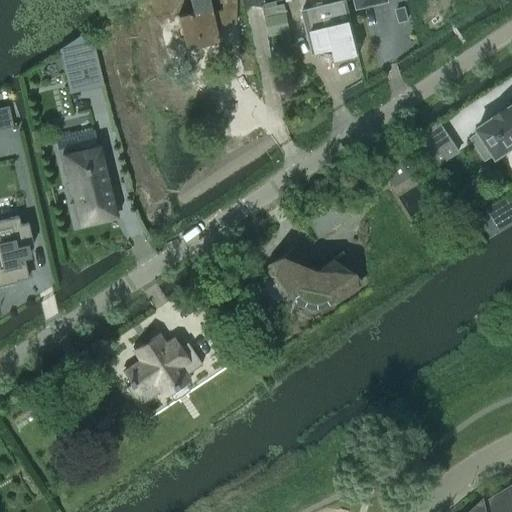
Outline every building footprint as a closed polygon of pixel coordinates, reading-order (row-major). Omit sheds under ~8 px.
[(214,22),(211,11),(208,0),(189,0),(192,12),(177,15),(185,49),(218,41),(214,22)] [(221,0),(221,9),(211,11),(214,22),(221,20),(222,23),(223,23),(235,23),(235,0),(221,0)] [(318,7),(302,10),(308,33),(312,32),(316,52),(333,48),(336,59),(337,59),(340,60),(347,59),(348,56),(358,54),(351,22),(346,0),(343,0),(332,3),(318,7)] [(409,23),(405,9),(396,12),(400,26),(409,23)] [(283,14),(266,17),(270,36),(287,33),(283,14)] [(88,29),(64,44),(75,90),(101,83),(88,29)] [(7,105),(0,107),(0,128),(12,126),(7,105)] [(511,105),(478,128),(480,131),(471,137),(486,160),(495,154),(497,157),(511,147),(511,105)] [(439,165),(460,151),(440,121),(419,136),(439,165)] [(94,130),(56,139),(64,173),(68,172),(80,223),(101,218),(115,215),(114,213),(112,214),(109,200),(111,200),(111,199),(94,130)] [(399,192),(421,183),(410,157),(388,166),(399,192)] [(26,247),(32,245),(27,222),(19,224),(17,215),(0,219),(0,284),(16,281),(16,279),(27,276),(23,256),(28,254),(26,247)] [(292,248),(270,263),(289,292),(291,291),(297,299),(300,302),(303,303),(306,305),(314,306),(319,306),(322,304),(325,303),(331,299),(332,301),(360,283),(351,269),(353,267),(342,250),(313,268),(310,263),(310,260),(309,260),(308,263),(304,266),(292,248)] [(173,338),(165,343),(158,334),(134,352),(141,361),(125,372),(132,381),(130,382),(132,386),(128,389),(141,407),(163,391),(166,395),(190,377),(187,373),(203,362),(189,344),(181,350),(173,338)] [(491,497),(488,499),(485,501),(484,497),(469,511),(511,511),(511,484),(506,488),(500,491),(491,497)]
